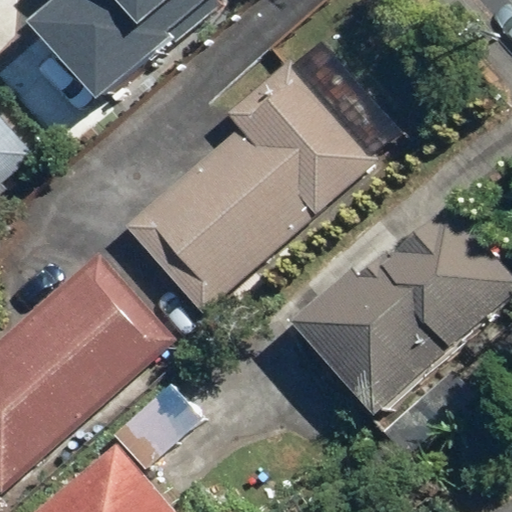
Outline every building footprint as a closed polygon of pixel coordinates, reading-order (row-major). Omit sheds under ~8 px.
[(55,0),(30,21),(96,101),(218,1),(217,0),(55,0)] [(134,229),(211,316),(386,164),(297,62),(233,117),(246,132),(134,229)] [(0,187),(33,158),(0,121),(0,187)] [(306,325),(389,422),(511,316),(511,258),(466,205),(377,281),(368,271),(306,325)] [(0,484),(10,496),(183,342),(105,256),(0,349),(0,484)] [(389,438),(414,465),(485,400),(461,373),(389,438)] [(123,436),(154,471),(210,423),(179,387),(123,436)] [(181,511),(125,446),(47,511),(181,511)]
